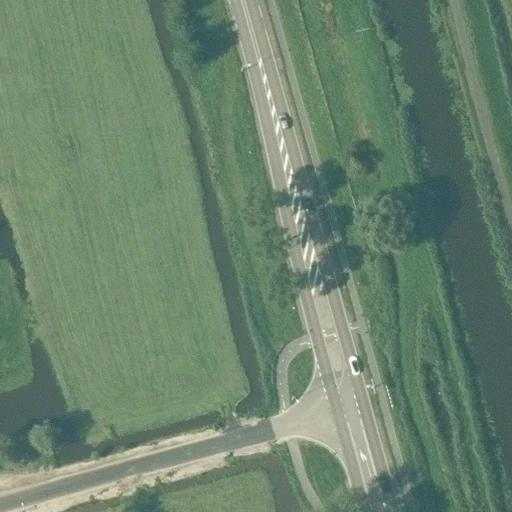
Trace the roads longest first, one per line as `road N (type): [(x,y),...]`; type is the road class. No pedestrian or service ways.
road 1 (primary): [(352,410),(243,0)]
road 2 (tertiary): [(0,505),(352,410)]
road 3 (unclassified): [(511,226),(452,0)]
